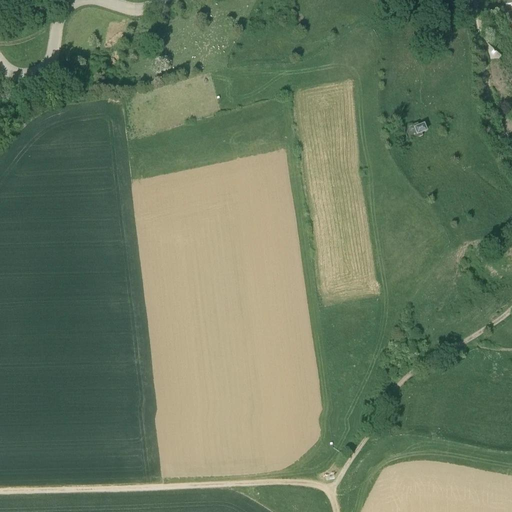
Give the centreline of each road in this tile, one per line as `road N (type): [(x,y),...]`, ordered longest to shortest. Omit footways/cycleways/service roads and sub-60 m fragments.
road 1 (track): [(329,491),(300,481),(0,491)]
road 2 (unclassified): [(166,0),(135,20),(78,11),(61,23),(44,79),(26,88),(0,77)]
road 3 (track): [(466,352),(387,408),(329,491)]
road 4 (track): [(470,0),(491,132),(511,169)]
